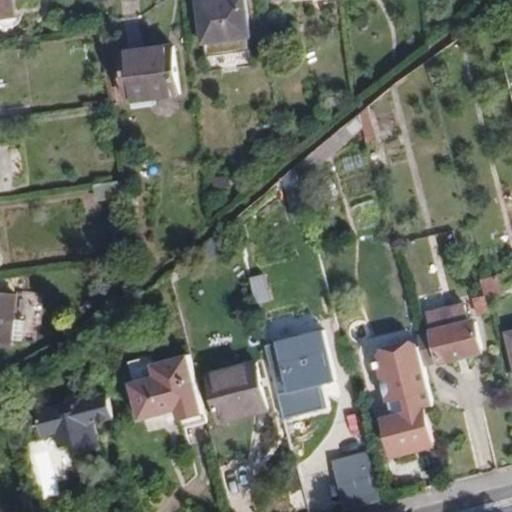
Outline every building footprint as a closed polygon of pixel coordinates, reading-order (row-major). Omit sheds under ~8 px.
[(18,17),(15,0),(0,0),(0,19),(1,20),(18,17)] [(242,0),(204,0),(197,1),(202,42),(248,37),(242,0)] [(174,45),(120,52),(127,103),(181,96),(174,45)] [(378,140),(371,109),(363,116),(368,133),(370,142),(378,140)] [(303,182),(368,133),(363,116),(298,168),(303,182)] [(384,151),(381,139),(378,140),(370,142),(374,154),(384,151)] [(389,163),(386,150),(384,151),(374,154),(377,166),(389,163)] [(129,196),(127,181),(95,185),(97,201),(129,196)] [(103,268),(94,269),(96,282),(105,280),(103,268)] [(250,276),(256,304),(272,300),(266,272),(250,276)] [(503,293),(498,274),(482,278),(485,292),(486,296),(503,293)] [(486,296),(485,292),(473,295),(478,316),(490,312),(486,296)] [(14,321),(16,296),(0,294),(0,344),(11,346),(12,340),(14,321)] [(483,351),(475,319),(470,321),(465,301),(427,311),(432,331),(419,334),(422,346),(427,365),(483,351)] [(23,341),(25,322),(14,321),(12,340),(23,341)] [(336,377),(323,329),(265,345),(284,417),(326,406),(319,382),(336,377)] [(436,404),(422,346),(382,356),(396,413),(387,416),(397,454),(436,444),(427,406),(436,404)] [(204,411),(190,355),(154,364),(157,376),(133,383),(141,418),(179,408),(181,417),(204,411)] [(208,371),(220,420),(268,408),(255,359),(208,371)] [(101,446),(96,422),(114,417),(108,393),(39,412),(45,436),(59,432),(63,445),(75,442),(77,453),(101,446)] [(384,501),(371,452),(335,462),(347,510),(384,501)]
